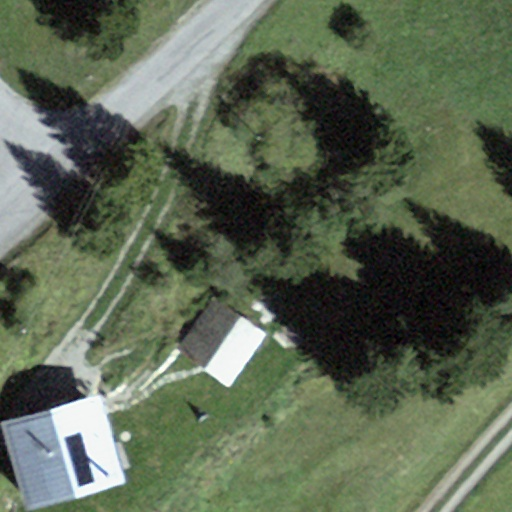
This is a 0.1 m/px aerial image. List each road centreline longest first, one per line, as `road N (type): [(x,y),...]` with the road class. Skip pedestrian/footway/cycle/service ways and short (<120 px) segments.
road 1 (track): [(34,380),(147,224),(229,0)]
road 2 (unclassified): [(0,198),(222,0)]
road 3 (track): [(511,419),(416,511)]
